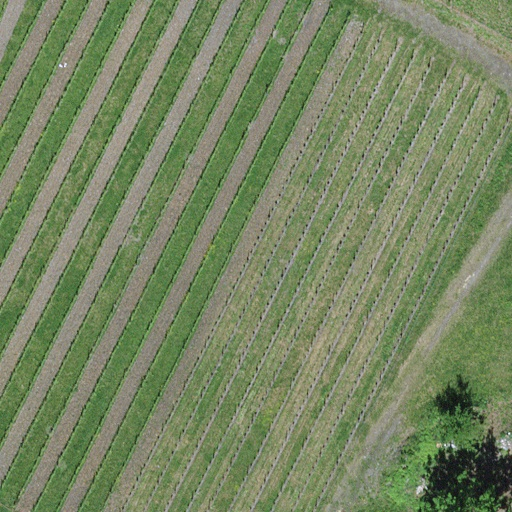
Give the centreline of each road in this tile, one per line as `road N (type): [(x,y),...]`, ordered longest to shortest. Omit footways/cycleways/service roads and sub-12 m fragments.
road 1 (track): [(511,207),(348,511)]
road 2 (track): [(378,0),(511,80)]
